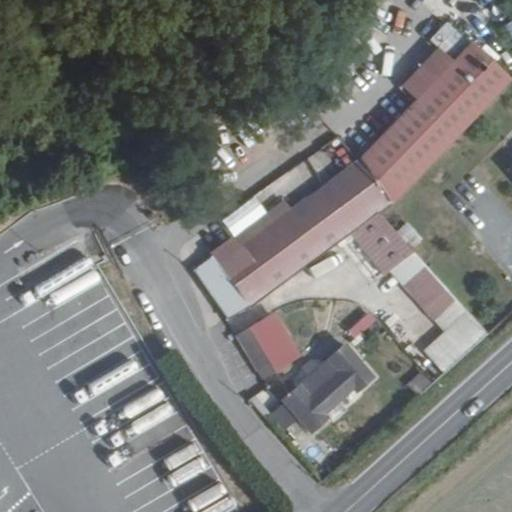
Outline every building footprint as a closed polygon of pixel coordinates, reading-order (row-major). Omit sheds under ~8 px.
[(284,205),(209,259),(212,262),(247,309),(409,193),(511,85),(511,84),(509,82),(495,68),(472,47),(358,167),(291,213),(284,205)] [(511,68),(504,61),(495,68),(509,82),(511,79),(511,68)] [(247,309),(223,325),(261,371),(282,354),(259,326),(363,256),(385,279),(414,262),(380,221),(247,309)] [(247,309),(212,262),(193,278),(223,325),(247,309)] [(376,381),(347,349),(282,402),(311,439),(330,421),(330,415),(351,398),(357,399),(376,381)] [(420,371),(408,384),(422,396),(434,383),(420,371)] [(263,419),(276,411),(264,391),(251,398),(263,419)] [(192,420),(178,428),(190,448),(204,440),(192,420)] [(202,485),(213,508),(236,498),(225,475),(202,485)]
